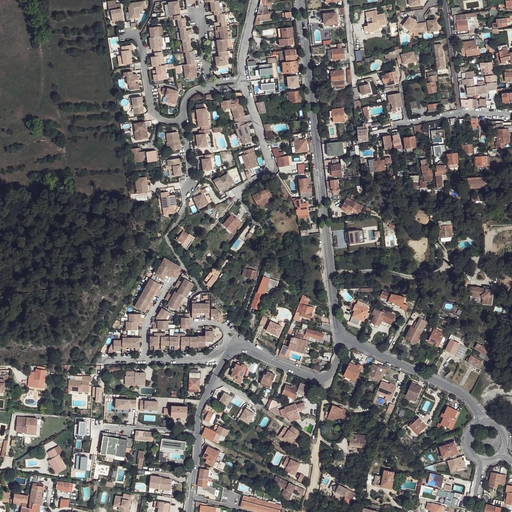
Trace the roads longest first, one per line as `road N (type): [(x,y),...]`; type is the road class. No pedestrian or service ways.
road 1 (tertiary): [(339,340),(299,0)]
road 2 (tertiary): [(190,511),(202,403),(233,346),(325,379),(339,340)]
road 3 (residential): [(484,424),(458,391),(339,340)]
road 4 (unknown): [(236,191),(264,236),(237,343)]
road 5 (residential): [(236,191),(270,167),(242,78)]
road 6 (residential): [(126,33),(141,41),(151,110),(183,120)]
